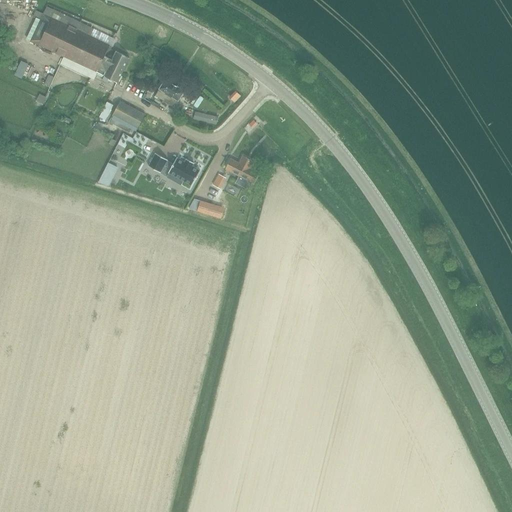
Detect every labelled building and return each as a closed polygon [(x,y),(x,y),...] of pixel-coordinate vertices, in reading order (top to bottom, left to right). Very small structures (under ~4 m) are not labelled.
[(105,56),(110,45),(39,11),(35,18),(40,20),(30,41),(64,57),(61,64),(94,80),(98,72),(105,75),(102,81),(108,84),(110,79),(118,83),(130,57),(117,51),(113,60),(105,56)] [(55,78),(49,75),(44,86),(50,89),(55,78)] [(164,101),(162,104),(167,107),(169,104),(175,108),(185,91),(166,79),(156,96),(164,101)] [(235,91),(229,97),(235,102),(241,96),(235,91)] [(44,105),(47,97),(40,94),(37,102),(44,105)] [(107,101),(99,116),(106,119),(114,104),(107,101)] [(110,121),(116,124),(117,121),(136,132),(137,131),(136,131),(145,115),(121,102),(110,121)] [(195,111),(193,118),(216,124),(218,117),(195,111)] [(136,131),(137,131),(138,129),(149,135),(152,129),(156,121),(145,115),(136,131)] [(253,120),(249,124),(253,128),(257,123),(253,120)] [(161,140),(166,143),(173,130),(168,127),(161,140)] [(167,161),(168,160),(156,153),(148,166),(161,173),(165,166),(171,169),(168,173),(192,186),(200,171),(177,158),(173,164),(167,161)] [(240,164),(231,159),(227,170),(253,183),(258,173),(249,168),(253,161),(244,156),(240,164)] [(108,163),(99,183),(109,186),(118,168),(108,163)] [(219,174),(213,185),(220,189),(226,178),(219,174)] [(195,197),(190,207),(221,217),(225,206),(195,197)]
